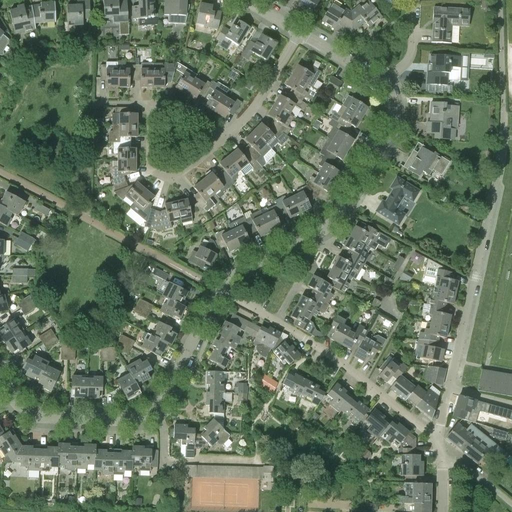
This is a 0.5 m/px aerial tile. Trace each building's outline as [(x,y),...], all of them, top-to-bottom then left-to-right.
[(128,26),(128,23),(127,5),(118,5),(118,0),(103,0),(104,20),(113,19),(113,24),(119,23),(119,27),(128,26)] [(158,15),(154,15),(153,0),(138,0),(139,9),(132,9),(133,20),(138,20),(138,27),(158,26),(158,15)] [(164,15),(169,15),(168,24),(186,24),(189,6),(186,6),(186,0),(171,0),(171,1),(165,0),(164,15)] [(299,0),(301,1),(297,7),(311,15),(320,0),(299,0)] [(83,19),(90,19),(90,1),(81,2),(82,6),(67,6),(67,26),(83,26),(83,19)] [(352,32),(365,22),(369,27),(382,17),(369,2),(361,8),(360,5),(351,13),(352,29),(352,32)] [(41,23),(56,23),(55,3),(40,3),(41,8),(32,9),(32,10),(35,25),(41,23)] [(204,27),(218,30),(221,13),(211,11),(212,7),(200,4),(196,24),(204,26),(204,27)] [(352,32),(352,29),(351,13),(341,7),(340,9),(332,4),(321,22),(335,30),(339,24),(352,32)] [(36,30),(35,25),(32,10),(25,12),(24,5),(17,7),(18,9),(10,11),(14,34),(36,30)] [(436,19),(434,43),(451,44),(452,30),(451,30),(452,20),(461,20),(461,24),(469,25),(470,10),(439,8),(439,14),(433,13),(433,19),(436,19)] [(228,40),(238,46),(250,28),(239,21),(235,27),(233,25),(229,31),(224,27),(216,39),(225,45),(228,40)] [(4,53),(3,53),(10,41),(3,35),(4,33),(0,29),(0,55),(1,56),(2,56),(3,56),(3,55),(4,55),(4,54),(4,53)] [(249,41),(240,56),(247,60),(252,52),(266,61),(276,44),(264,36),(258,46),(249,41)] [(427,72),(427,85),(447,86),(447,74),(449,74),(450,68),(460,69),(461,57),(430,55),(430,65),(432,65),(431,73),(427,72)] [(130,79),(135,79),(135,65),(125,66),(125,63),(118,63),(118,70),(118,88),(130,88),(130,79)] [(174,76),(177,78),(184,67),(177,63),(176,66),(163,66),(163,64),(153,64),(153,70),(153,88),(165,88),(165,79),(173,79),(174,76)] [(106,88),(118,88),(118,70),(111,70),(111,65),(101,65),(100,78),(106,79),(106,88)] [(141,88),(153,88),(153,70),(146,70),(146,66),(138,66),(135,65),(135,79),(141,79),(141,88)] [(291,76),(308,86),(312,88),(321,74),(307,65),(304,70),(297,66),(291,76)] [(185,94),(195,79),(197,75),(184,67),(177,78),(180,80),(175,88),(185,94)] [(290,96),(307,106),(308,106),(302,102),(307,93),(304,91),(308,86),(291,76),(285,86),(293,91),(290,96)] [(325,89),(330,92),(337,80),(332,77),(325,89)] [(200,93),(205,96),(212,84),(203,79),(201,82),(195,79),(185,94),(195,101),(200,93)] [(330,92),(335,95),(342,83),(337,80),(330,92)] [(227,91),(229,87),(219,81),(217,86),(227,91)] [(205,107),(215,113),(225,97),(219,94),(221,90),(212,84),(205,96),(210,99),(205,107)] [(304,112),(307,106),(290,96),(287,101),(279,96),(273,106),(290,115),(293,110),(296,111),(298,109),(304,112)] [(346,109),(362,118),(368,108),(348,96),(346,101),(344,100),(341,105),(346,109)] [(225,97),(215,113),(225,119),(230,111),(235,114),(242,103),(232,97),(230,101),(225,97)] [(434,139),(455,140),(455,129),(450,129),(450,126),(449,126),(450,120),(451,120),(451,119),(458,119),(459,106),(450,106),(450,107),(445,106),(445,104),(431,103),(430,115),(432,115),(432,124),(426,123),(426,134),(434,134),(434,139)] [(272,126),(283,133),(287,136),(291,129),(287,127),(294,117),(290,115),(273,106),(267,116),(275,121),(272,126)] [(118,126),(137,126),(137,114),(128,114),(128,108),(115,108),(115,119),(118,119),(118,126)] [(334,120),(345,127),(347,124),(356,129),(362,118),(346,109),(342,114),(339,112),(334,120)] [(345,127),(334,120),(331,126),(335,128),(332,133),(335,135),(332,141),(348,150),(354,140),(346,136),(349,131),(345,128),(345,127)] [(253,132),(266,145),(271,140),(274,143),(283,133),(272,126),(268,130),(261,123),(253,132)] [(115,143),(126,143),(128,143),(128,137),(137,137),(137,126),(118,126),(118,132),(115,132),(115,143)] [(248,152),(262,168),(268,162),(263,158),(271,150),(266,145),(253,132),(245,140),(251,147),(247,151),(248,152)] [(342,161),(348,150),(332,141),(329,146),(325,145),(320,154),(324,156),(331,160),(334,156),(342,161)] [(117,160),(136,160),(136,148),(126,148),(126,143),(115,143),(113,143),(113,154),(117,154),(117,160)] [(403,167),(419,177),(422,172),(429,176),(432,170),(441,176),(449,162),(434,153),(433,154),(421,147),(416,156),(411,153),(403,167)] [(256,173),(262,168),(248,152),(243,156),(238,149),(228,156),(240,171),(244,177),(253,169),(256,173)] [(222,176),(233,190),(234,189),(232,186),(235,184),(233,181),(237,178),(235,175),(240,171),(228,156),(219,164),(225,171),(220,174),(222,176)] [(331,160),(324,156),(318,166),(321,168),(318,173),(334,182),(340,173),(332,168),(335,163),(331,160)] [(113,172),(128,172),(136,172),(136,160),(117,160),(117,167),(113,167),(113,172)] [(231,192),(233,190),(222,176),(218,180),(212,173),(203,180),(214,195),(220,191),(222,194),(228,189),(231,192)] [(328,193),(334,182),(318,173),(315,179),(312,177),(306,186),(315,196),(320,188),(328,193)] [(375,212),(399,226),(406,215),(401,212),(408,201),(413,203),(420,192),(396,178),(390,188),(393,190),(385,203),(382,201),(375,212)] [(198,202),(206,213),(215,206),(210,199),(214,195),(203,180),(193,187),(199,194),(195,198),(198,202)] [(125,197),(134,204),(146,190),(137,182),(125,197)] [(315,196),(306,186),(296,191),(298,194),(292,197),(300,214),(311,208),(307,200),(315,196)] [(136,211),(140,215),(155,198),(146,190),(134,204),(138,209),(136,211)] [(1,207),(18,216),(25,203),(6,192),(2,200),(4,201),(1,207)] [(290,219),(300,214),(292,197),(286,200),(284,196),(278,199),(284,211),(285,210),(290,219)] [(181,224),(193,221),(188,200),(176,202),(180,221),(181,224)] [(171,223),(180,221),(176,202),(164,205),(166,210),(161,211),(161,212),(155,210),(149,228),(159,231),(172,228),(171,223)] [(206,213),(198,202),(194,205),(202,216),(206,213)] [(47,217),(50,210),(37,203),(33,209),(47,217)] [(0,223),(8,227),(12,220),(15,215),(18,217),(18,216),(1,207),(0,205),(0,223)] [(282,216),(281,213),(276,205),(267,209),(268,213),(263,216),(271,232),(281,227),(277,219),(282,216)] [(144,227),(149,228),(155,210),(150,209),(144,227)] [(260,238),(271,232),(263,216),(260,211),(249,216),(250,218),(245,220),(251,232),(256,229),(260,238)] [(251,232),(245,220),(235,225),(237,228),(231,231),(239,248),(250,243),(246,234),(251,232)] [(385,249),(391,239),(362,223),(359,228),(355,226),(350,237),(366,246),(375,251),(378,245),(385,249)] [(398,236),(394,233),(397,228),(394,226),(389,233),(397,238),(398,236)] [(229,253),(239,248),(231,231),(225,234),(224,230),(214,235),(220,247),(225,244),(229,253)] [(18,238),(31,246),(35,239),(21,232),(18,238)] [(349,257),(364,265),(369,255),(362,252),(366,246),(350,237),(344,247),(352,252),(349,257)] [(28,252),(31,246),(18,238),(15,245),(28,252)] [(197,252),(194,251),(188,262),(200,268),(203,262),(211,266),(217,255),(200,246),(197,252)] [(333,267),(349,276),(352,270),(359,274),(364,265),(349,257),(347,261),(338,257),(333,267)] [(396,263),(401,266),(404,259),(400,257),(396,263)] [(393,269),(398,272),(401,266),(396,263),(393,269)] [(333,287),(344,294),(349,284),(346,282),(349,276),(333,267),(327,277),(335,282),(333,287)] [(152,275),(165,281),(168,275),(155,268),(152,275)] [(434,288),(456,293),(458,281),(452,280),(453,273),(438,270),(434,288)] [(398,281),(409,283),(412,277),(403,272),(398,281)] [(313,296),(324,303),(327,304),(333,295),(330,293),(333,287),(313,276),(307,286),(316,291),(313,296)] [(392,281),(386,277),(382,284),(389,287),(392,281)] [(165,299),(184,307),(187,302),(184,300),(188,292),(169,283),(161,297),(165,299)] [(430,306),(445,309),(447,303),(454,305),(456,293),(434,288),(432,299),(428,299),(427,305),(430,306)] [(0,312),(9,310),(5,296),(0,297),(0,312)] [(17,304),(20,310),(33,302),(29,296),(17,304)] [(296,307),(312,316),(315,310),(319,312),(324,303),(313,296),(310,301),(302,296),(296,307)] [(370,306),(376,310),(380,302),(374,298),(370,306)] [(136,306),(150,313),(153,306),(139,299),(136,306)] [(163,304),(159,312),(172,318),(173,316),(180,319),(186,308),(184,307),(165,299),(162,304),(163,304)] [(20,310),(24,316),(37,308),(33,302),(20,310)] [(147,319),(150,313),(136,306),(133,312),(147,319)] [(431,323),(449,327),(451,316),(444,314),(445,309),(430,306),(428,316),(432,317),(431,323)] [(324,338),(325,337),(325,336),(316,331),(313,323),(309,321),(312,316),(296,307),(290,317),(299,321),(296,327),(318,339),(319,340),(320,340),(321,340),(322,339),(323,339),(324,338)] [(330,339),(341,345),(350,329),(344,326),(348,319),(338,313),(329,330),(334,333),(330,339)] [(219,342),(231,348),(235,350),(241,338),(238,337),(241,331),(255,338),(260,327),(233,314),(229,323),(225,321),(219,334),(222,336),(219,342)] [(0,335),(5,343),(24,331),(21,326),(20,326),(15,319),(3,326),(5,329),(0,331),(0,335)] [(154,336),(167,344),(171,346),(176,335),(170,332),(171,329),(158,322),(154,331),(156,332),(154,336)] [(419,338),(438,343),(439,337),(446,339),(449,327),(431,323),(427,322),(424,333),(420,332),(419,338)] [(356,342),(360,345),(365,338),(369,331),(359,325),(355,332),(350,329),(341,345),(351,351),(356,342)] [(271,349),(272,351),(281,333),(269,327),(268,330),(261,327),(260,327),(255,338),(254,340),(261,344),(261,345),(255,347),(256,350),(258,354),(262,357),(263,357),(266,359),(271,349)] [(38,337),(42,343),(55,335),(51,329),(38,337)] [(19,352),(31,344),(27,337),(28,337),(24,331),(5,343),(12,354),(18,350),(19,352)] [(162,355),(167,344),(154,336),(150,334),(150,335),(147,333),(144,340),(145,340),(141,347),(154,354),(155,351),(162,355)] [(42,343),(46,349),(58,341),(55,335),(42,343)] [(118,342),(132,348),(135,342),(122,335),(118,342)] [(365,338),(360,345),(353,357),(364,363),(369,355),(374,358),(380,346),(365,338)] [(438,343),(419,338),(417,345),(423,346),(421,358),(441,363),(444,350),(437,348),(438,343)] [(216,368),(223,371),(224,368),(225,369),(229,361),(225,359),(231,348),(219,342),(215,341),(212,347),(216,348),(209,361),(217,365),(216,368)] [(132,348),(118,342),(115,348),(129,355),(132,348)] [(284,360),(289,366),(300,356),(291,346),(289,348),(284,342),(273,352),(282,362),(284,360)] [(34,377),(40,380),(48,366),(49,363),(35,356),(32,362),(27,359),(23,369),(28,371),(25,375),(33,379),(34,377)] [(150,379),(147,373),(152,370),(147,361),(142,364),(140,359),(127,367),(136,384),(141,381),(142,383),(150,379)] [(397,380),(406,369),(409,365),(406,362),(404,365),(402,363),(400,365),(393,359),(388,364),(386,360),(378,369),(383,371),(379,376),(387,383),(392,376),(397,380)] [(48,366),(40,380),(38,383),(43,386),(42,388),(51,392),(60,373),(48,366)] [(139,390),(136,384),(127,367),(125,367),(129,374),(116,381),(127,400),(135,396),(134,393),(139,390)] [(424,374),(444,379),(446,370),(427,367),(424,374)] [(210,393),(221,393),(225,393),(225,380),(226,373),(222,372),(223,371),(216,368),(215,372),(207,372),(206,386),(210,386),(210,393)] [(416,407),(426,393),(417,386),(416,387),(404,378),(409,372),(406,369),(397,380),(390,388),(405,401),(407,399),(416,407)] [(511,374),(482,370),(478,391),(511,396),(511,374)] [(291,394),(298,397),(307,381),(295,374),(293,378),(287,374),(282,385),(289,388),(287,391),(292,393),(291,394)] [(444,379),(424,374),(422,381),(442,387),(444,379)] [(74,398),(87,398),(88,376),(80,375),(80,376),(72,376),(72,390),(74,391),(74,398)] [(87,398),(88,399),(99,399),(99,391),(102,392),(102,377),(94,377),(94,376),(88,376),(87,398)] [(249,380),(256,384),(259,380),(252,376),(249,380)] [(272,395),(276,388),(278,383),(275,381),(268,392),(272,395)] [(310,403),(318,407),(325,394),(318,390),(319,387),(307,381),(298,397),(304,400),(306,397),(312,400),(310,403)] [(238,393),(247,393),(248,384),(236,384),(236,388),(235,388),(234,392),(238,393)] [(341,411),(350,399),(344,395),(346,392),(336,384),(327,395),(333,400),(328,405),(339,414),(341,411)] [(431,420),(432,417),(438,398),(428,391),(426,393),(416,407),(431,420)] [(214,414),(220,415),(220,414),(224,414),(224,401),(221,400),(221,393),(210,393),(206,393),(206,406),(209,407),(209,414),(214,414)] [(238,402),(247,403),(247,393),(238,393),(238,402)] [(511,411),(476,401),(459,396),(453,417),(463,419),(467,421),(469,413),(470,414),(471,410),(474,411),(474,410),(511,421),(511,411)] [(350,419),(357,424),(369,410),(358,402),(356,404),(350,399),(341,411),(347,416),(349,414),(353,416),(350,419)] [(379,437),(388,425),(382,421),(385,418),(374,409),(364,421),(360,426),(377,440),(379,437)] [(195,438),(194,449),(202,449),(208,444),(211,448),(218,442),(217,441),(220,438),(218,436),(224,430),(223,429),(224,417),(220,417),(220,415),(214,414),(214,421),(204,430),(207,433),(201,438),(195,438)] [(400,449),(415,449),(415,443),(413,443),(413,440),(408,436),(410,433),(399,424),(396,427),(390,422),(388,425),(379,437),(390,445),(394,440),(400,445),(400,444),(400,449)] [(446,440),(461,452),(472,436),(458,425),(446,440)] [(193,458),(194,449),(195,438),(195,430),(187,430),(187,426),(174,426),(174,429),(169,429),(169,440),(181,441),(181,446),(185,446),(185,458),(193,458)] [(476,464),(485,453),(491,458),(494,453),(498,456),(502,450),(499,448),(500,446),(486,436),(488,433),(480,427),(478,430),(472,436),(461,452),(476,464)] [(505,441),(507,434),(492,430),(490,437),(505,441)] [(8,456),(21,446),(11,431),(9,432),(5,435),(0,437),(0,451),(5,458),(8,456)] [(65,468),(76,469),(77,447),(70,447),(70,444),(58,444),(58,448),(57,468),(58,468),(58,464),(65,465),(65,468)] [(94,471),(95,471),(96,450),(96,445),(85,445),(84,447),(77,447),(76,469),(87,469),(87,465),(94,466),(94,471)] [(28,471),(39,472),(40,450),(32,449),(32,447),(21,446),(8,456),(12,463),(20,463),(20,467),(28,467),(28,471)] [(150,467),(157,467),(158,467),(159,450),(144,450),(144,447),(133,446),(132,451),(132,467),(139,467),(139,471),(151,472),(151,469),(150,469),(150,467)] [(50,468),(57,468),(58,448),(47,447),(47,450),(40,450),(39,472),(50,472),(50,468)] [(401,465),(401,476),(423,477),(423,462),(419,462),(419,456),(415,456),(415,449),(400,449),(397,449),(397,456),(401,456),(401,465)] [(102,475),(113,475),(114,453),(107,453),(107,450),(96,450),(95,471),(102,471),(102,475)] [(132,472),(132,467),(132,451),(122,451),(122,454),(114,453),(113,475),(124,476),(124,472),(132,472)] [(263,482),(273,482),(273,467),(263,467),(263,468),(252,468),(252,479),(263,480),(263,482)] [(293,492),(306,492),(306,481),(294,481),(293,492)] [(411,504),(413,504),(430,504),(430,484),(408,484),(408,497),(397,497),(397,504),(411,504)]
